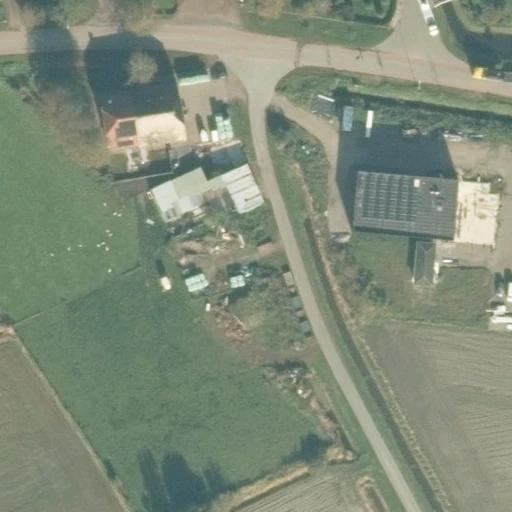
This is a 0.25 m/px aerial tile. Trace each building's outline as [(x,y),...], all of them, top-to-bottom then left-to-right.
[(121,149),(184,139),(176,84),(129,92),(129,95),(99,100),(107,148),(121,146),(121,149)] [(511,147),(504,146),(500,171),(511,173),(511,147)] [(206,184),(199,169),(148,192),(165,224),(227,192),(238,215),(262,204),(245,166),(206,184)] [(356,173),(351,234),(452,243),(457,182),(356,173)] [(457,182),(452,243),(493,246),(499,186),(457,182)]
